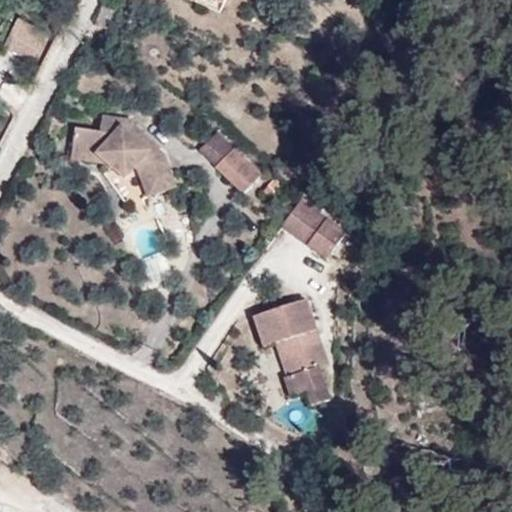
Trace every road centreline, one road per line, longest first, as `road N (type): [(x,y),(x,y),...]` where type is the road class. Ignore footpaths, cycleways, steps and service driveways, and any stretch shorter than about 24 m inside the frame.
road 1 (residential): [(96,0),(0,194)]
road 2 (track): [(167,389),(243,291)]
